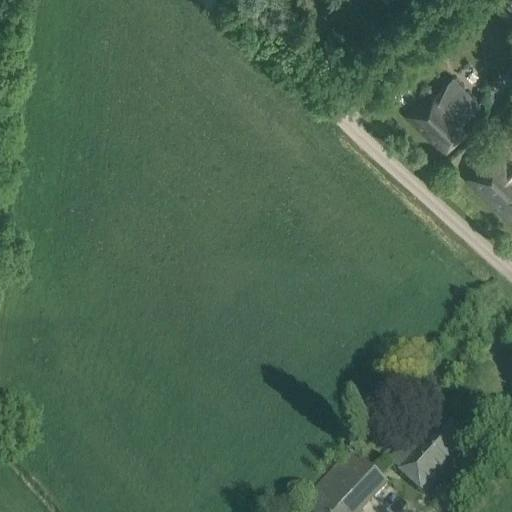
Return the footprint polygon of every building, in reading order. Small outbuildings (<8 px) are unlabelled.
[(462,56),(490,81),(511,57),(511,30),(498,17),(462,56)] [(406,116),(445,154),(468,131),(459,123),(479,102),(451,75),(432,95),(430,93),(406,116)] [(468,178),(511,221),(511,155),(501,144),(468,178)] [(388,463),(423,495),(469,445),(442,420),(415,451),(406,443),(388,463)] [(299,505),(305,511),(361,511),(386,486),(350,451),(299,505)]
